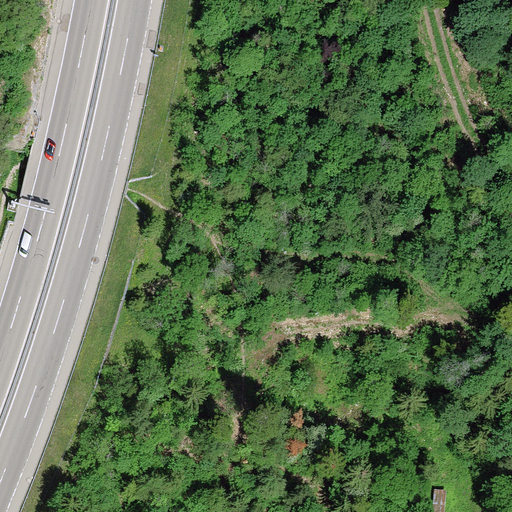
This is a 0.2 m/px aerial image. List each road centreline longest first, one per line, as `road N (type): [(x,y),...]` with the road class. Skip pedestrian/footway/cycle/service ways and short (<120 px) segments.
road 1 (motorway): [(0,485),(86,226),(135,0)]
road 2 (motorway): [(91,0),(45,217),(0,361)]
